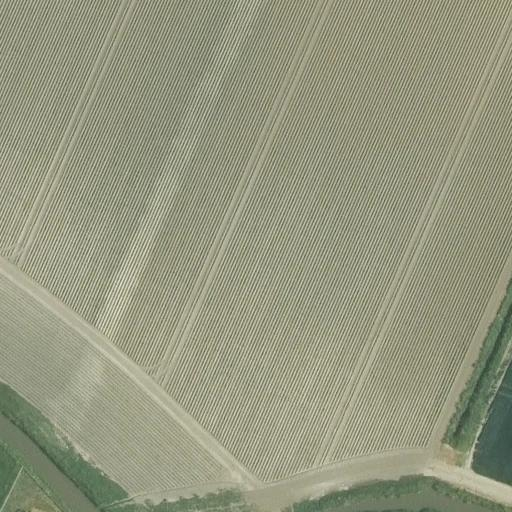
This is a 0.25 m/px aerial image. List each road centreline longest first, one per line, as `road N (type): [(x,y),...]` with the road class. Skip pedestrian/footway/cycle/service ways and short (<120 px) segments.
road 1 (track): [(511,498),(448,476),(372,478),(308,511)]
road 2 (track): [(117,511),(0,402)]
